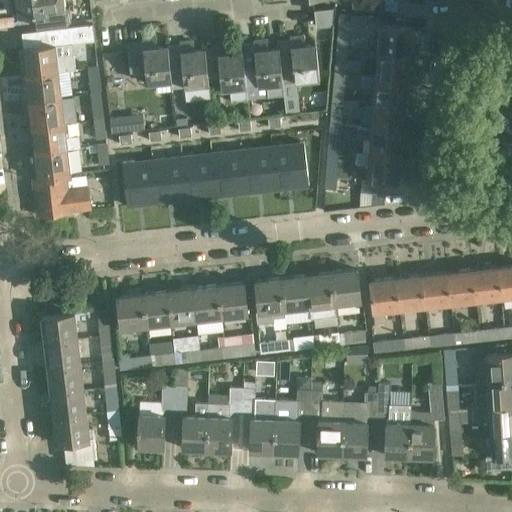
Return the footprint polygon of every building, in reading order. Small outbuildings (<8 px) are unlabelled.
[(11,0),(13,12),(18,11),(19,15),(30,14),(32,26),(70,21),(68,8),(65,8),(63,0),(11,0)] [(382,11),(380,0),(351,0),(351,8),(382,11)] [(336,47),(348,48),(349,31),(360,32),(361,15),(339,13),(336,47)] [(74,66),(71,42),(94,40),(92,24),(37,31),(39,46),(22,48),(22,50),(19,50),(17,53),(18,61),(20,63),(23,63),(24,72),(74,66)] [(377,50),(409,53),(411,27),(379,25),(377,50)] [(279,48),(281,73),(293,72),(294,81),(319,78),(315,44),(305,45),(304,35),(289,36),(289,39),(277,40),(278,48),(279,48)] [(157,47),(156,36),(142,38),(142,41),(126,42),(131,78),(146,76),(146,83),(156,82),(158,93),(172,92),(172,88),(171,80),(168,46),(157,47)] [(242,51),(246,88),(258,87),(258,85),(265,84),(267,97),(284,95),(281,73),(279,48),(278,48),(268,49),(267,39),(253,40),(253,43),(240,44),(241,52),(242,51)] [(171,80),(172,88),(184,87),(184,86),(209,83),(208,81),(205,49),(194,50),(193,40),(179,41),(179,44),(167,45),(168,46),(171,80)] [(205,48),(205,49),(208,81),(220,80),(221,89),(229,88),(230,100),(246,99),(245,88),(246,88),(242,51),(241,52),(231,53),(231,43),(216,44),(216,47),(205,48)] [(346,73),(348,48),(336,47),(334,72),(346,73)] [(375,76),(407,79),(409,53),(377,50),(375,76)] [(74,66),(24,72),(28,99),(73,94),(69,69),(75,69),(74,66)] [(89,92),(100,91),(97,66),(86,67),(89,92)] [(343,99),(346,73),(334,72),(332,98),(343,99)] [(373,101),(405,104),(407,79),(375,76),(361,75),(360,88),(374,89),(373,101)] [(100,91),(89,92),(92,118),(104,117),(100,91)] [(73,94),(28,99),(31,125),(64,121),(61,96),(73,94)] [(341,125),(343,99),(332,98),(330,124),(341,125)] [(405,104),(373,101),(371,128),(403,131),(405,104)] [(126,130),(124,115),(110,117),(111,132),(126,130)] [(104,117),(92,118),(95,140),(106,138),(104,117)] [(34,152),(80,147),(78,135),(65,137),(64,121),(31,125),(34,152)] [(339,150),(341,125),(330,124),(327,149),(339,150)] [(369,152),(401,155),(403,131),(371,128),(357,127),(356,138),(370,139),(369,152)] [(106,143),(96,144),(98,165),(109,164),(106,143)] [(303,143),(272,146),(277,188),(307,184),(303,143)] [(272,146),(243,149),(247,191),(277,188),(272,146)] [(80,147),(34,152),(37,176),(70,173),(67,149),(80,147)] [(243,149),(213,153),(218,194),(247,191),(243,149)] [(337,177),(339,150),(327,149),(325,176),(337,177)] [(369,153),(355,152),(354,164),(368,165),(367,178),(361,178),(360,191),(385,193),(386,181),(399,182),(401,155),(369,152),(369,153)] [(213,153),(183,156),(188,198),(218,194),(213,153)] [(183,156),(154,159),(158,201),(188,198),(183,156)] [(158,201),(154,159),(123,163),(128,205),(158,201)] [(37,176),(32,177),(37,215),(70,211),(70,210),(90,208),(87,186),(68,188),(66,176),(70,175),(70,173),(37,176)] [(511,264),(497,266),(500,297),(511,295),(511,264)] [(470,269),(473,300),(500,297),(497,266),(470,269)] [(334,303),(359,300),(356,269),(330,272),(334,303)] [(445,271),(448,303),(473,300),(470,269),(445,271)] [(420,274),(423,306),(448,303),(445,271),(420,274)] [(309,306),(310,318),(336,315),(334,303),(330,272),(305,274),(309,306)] [(281,277),(284,309),(309,306),(305,274),(281,277)] [(395,277),(398,309),(423,306),(420,274),(395,277)] [(284,309),(281,277),(255,280),(258,310),(255,311),(256,323),(273,321),(272,318),(284,316),(284,309)] [(369,280),(372,311),(374,323),(386,322),(384,310),(398,309),(395,277),(369,280)] [(217,284),(221,316),(247,313),(243,281),(217,284)] [(192,287),(196,319),(221,316),(217,284),(192,287)] [(168,290),(171,322),(196,319),(192,287),(168,290)] [(142,293),(145,325),(171,322),(168,290),(142,293)] [(145,325),(142,293),(117,296),(120,328),(145,325)] [(100,336),(111,334),(108,309),(97,310),(100,336)] [(44,342),(77,338),(74,312),(41,316),(44,342)] [(427,347),(425,322),(418,323),(420,335),(401,337),(402,350),(427,347)] [(453,344),(451,332),(428,335),(426,322),(425,322),(427,347),(453,344)] [(511,325),(503,327),(505,339),(511,338),(511,325)] [(477,329),(478,342),(505,339),(503,327),(477,329)] [(337,332),(339,345),(365,342),(363,329),(337,332)] [(451,332),(453,344),(478,342),(477,329),(451,332)] [(312,335),(314,348),(339,345),(337,332),(312,335)] [(102,361),(113,359),(111,334),(100,336),(102,361)] [(314,348),(312,335),(287,338),(289,350),(314,348)] [(402,350),(401,337),(372,340),(373,353),(402,350)] [(77,338),(44,342),(47,367),(80,363),(77,338)] [(289,350),(287,338),(259,341),(260,354),(289,350)] [(224,345),(226,358),(256,354),(255,342),(224,345)] [(199,348),(201,361),(226,358),(224,345),(199,348)] [(201,361),(199,348),(179,350),(181,363),(201,361)] [(150,366),(176,363),(175,351),(149,354),(150,366)] [(487,381),(511,379),(511,352),(485,355),(487,381)] [(150,366),(149,354),(129,356),(129,357),(118,358),(119,370),(150,366)] [(105,386),(116,384),(113,359),(102,361),(105,386)] [(455,361),(443,362),(445,385),(456,384),(457,384),(455,361)] [(80,363),(47,367),(50,392),(83,388),(80,363)] [(183,410),(186,410),(187,367),(175,367),(175,384),(174,410),(183,410)] [(410,404),(408,456),(433,457),(434,419),(443,418),(441,381),(436,381),(436,372),(427,372),(428,382),(427,381),(430,410),(410,410),(410,404)] [(298,382),(298,388),(310,389),(310,381),(310,377),(304,377),(298,382)] [(471,408),(511,404),(511,379),(487,381),(489,405),(471,406),(471,408)] [(242,387),(241,412),(251,413),(249,450),(274,451),(275,400),(255,399),(255,381),(242,381),(242,387)] [(322,399),(323,381),(310,381),(310,389),(309,416),(320,416),(320,420),(318,420),(317,453),(341,454),(343,400),(322,399)] [(107,411),(118,410),(116,384),(105,386),(107,411)] [(161,384),(161,409),(164,409),(174,410),(175,384),(161,384)] [(456,384),(445,385),(447,410),(458,409),(456,384)] [(208,402),(206,448),(230,449),(232,412),(241,412),(242,387),(229,387),(228,403),(208,402)] [(83,388),(50,392),(53,417),(86,413),(83,388)] [(275,400),(274,451),(298,452),(299,419),(297,419),(297,415),(309,416),(310,389),(298,388),(296,388),(296,399),(276,398),(275,400)] [(364,392),(364,401),(343,400),(341,454),(365,454),(366,418),(376,418),(377,392),(364,392)] [(408,456),(410,404),(390,403),(390,393),(377,392),(376,418),(386,419),(384,455),(408,456)] [(194,415),(183,415),(182,448),(206,448),(208,402),(194,401),(194,415)] [(511,404),(471,408),(472,420),(490,419),(491,432),(511,430),(511,404)] [(449,435),(460,434),(458,409),(447,410),(449,435)] [(118,410),(107,411),(109,427),(120,426),(118,410)] [(93,428),(88,429),(86,413),(53,417),(56,443),(64,442),(66,460),(96,456),(93,428)] [(163,447),(164,414),(139,413),(138,446),(163,447)] [(511,430),(491,432),(493,456),(484,457),(485,471),(511,468),(511,461),(511,456),(511,455),(511,430)] [(451,455),(462,455),(460,434),(449,435),(451,455)]
